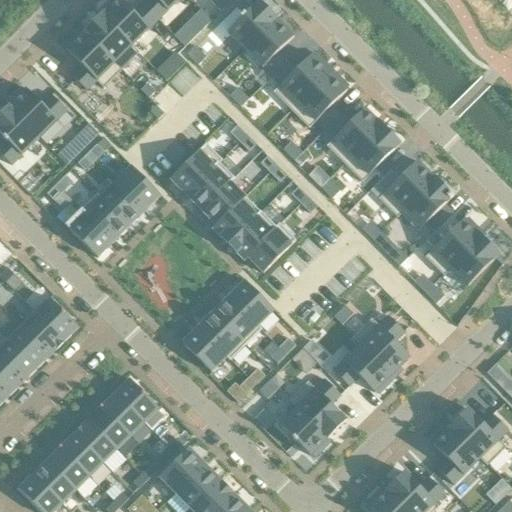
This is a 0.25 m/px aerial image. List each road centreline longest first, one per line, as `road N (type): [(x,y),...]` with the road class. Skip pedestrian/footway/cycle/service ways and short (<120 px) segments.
road 1 (residential): [(511,206),(308,0)]
road 2 (residential): [(310,511),(511,312)]
road 3 (residential): [(307,511),(117,320)]
road 4 (residential): [(117,320),(0,438)]
road 5 (residential): [(117,320),(0,202)]
